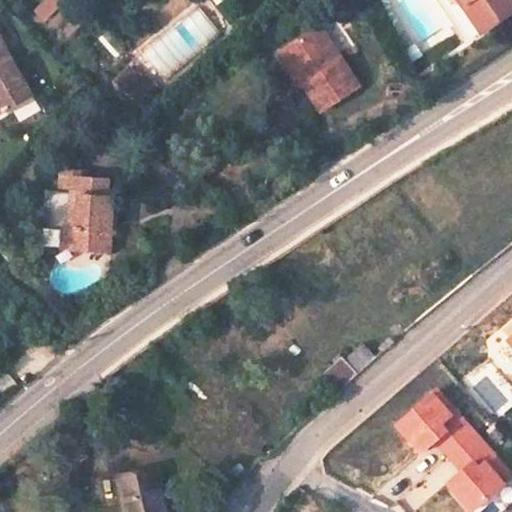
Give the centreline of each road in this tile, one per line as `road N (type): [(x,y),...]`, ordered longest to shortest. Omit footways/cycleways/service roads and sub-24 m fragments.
road 1 (secondary): [(511,76),(178,293),(0,431)]
road 2 (unclassified): [(284,469),(342,408),(511,265)]
